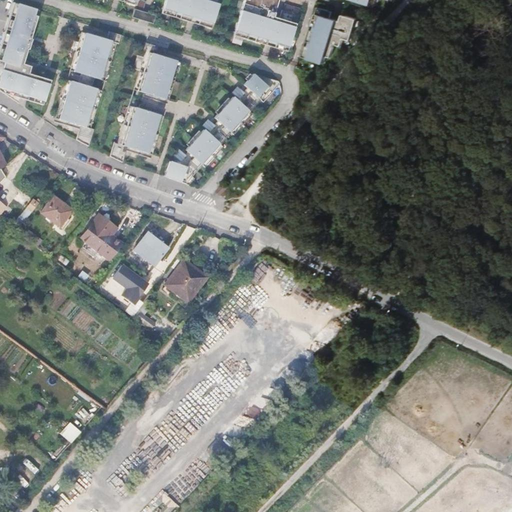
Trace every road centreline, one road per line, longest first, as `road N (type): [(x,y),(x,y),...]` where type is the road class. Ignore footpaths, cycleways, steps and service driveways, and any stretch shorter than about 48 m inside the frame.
road 1 (residential): [(42,0),(296,80),(291,98),(193,209)]
road 2 (track): [(28,511),(267,234)]
road 3 (residential): [(511,356),(267,234),(193,209)]
road 4 (track): [(407,0),(214,216)]
road 5 (residential): [(193,209),(79,167),(0,117)]
